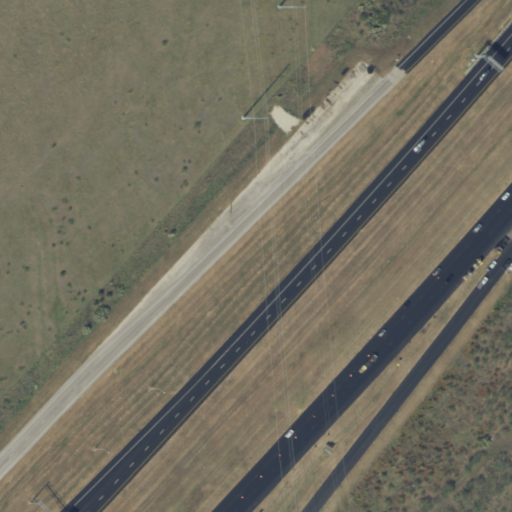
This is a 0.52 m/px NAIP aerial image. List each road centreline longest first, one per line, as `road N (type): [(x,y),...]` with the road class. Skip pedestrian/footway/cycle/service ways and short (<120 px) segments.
road 1 (motorway): [(469,0),(0,463)]
road 2 (motorway): [(511,41),(79,511)]
road 3 (motorway): [(228,511),(511,201)]
road 4 (motorway): [(307,511),(511,247)]
